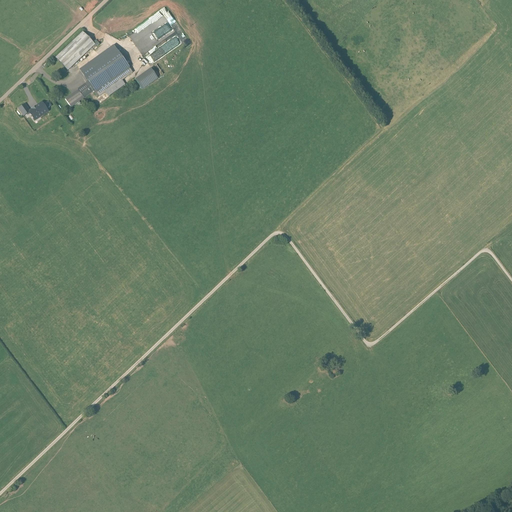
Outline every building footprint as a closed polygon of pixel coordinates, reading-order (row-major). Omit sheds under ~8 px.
[(166,17),(132,39),(136,46),(170,23),(166,17)] [(68,70),(94,45),(83,33),(56,58),(68,70)] [(180,44),(178,39),(165,44),(167,49),(180,44)] [(121,81),(132,73),(113,47),(79,72),(86,82),(87,83),(93,91),(98,98),(105,93),(108,96),(124,85),(121,81)] [(150,69),(136,80),(142,89),(157,79),(150,69)] [(78,90),(65,99),(70,107),(93,91),(87,83),(86,82),(77,89),(78,90)] [(42,103),(29,112),(35,122),(48,112),(42,103)] [(23,116),(27,113),(22,106),(18,109),(23,116)]
